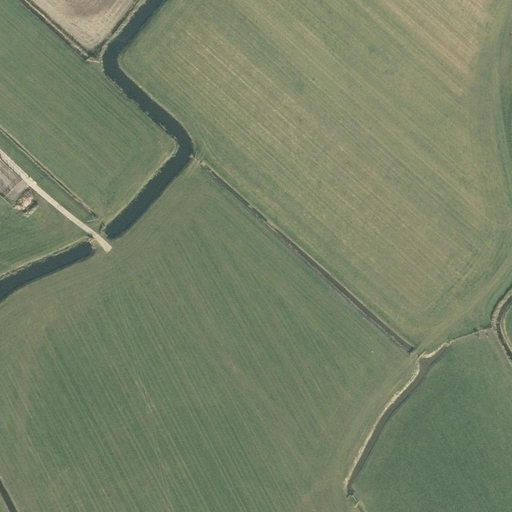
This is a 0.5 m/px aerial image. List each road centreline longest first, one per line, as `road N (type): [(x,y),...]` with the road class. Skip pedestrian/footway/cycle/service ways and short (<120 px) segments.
road 1 (track): [(0,152),(108,249)]
road 2 (track): [(511,59),(502,97),(511,179)]
